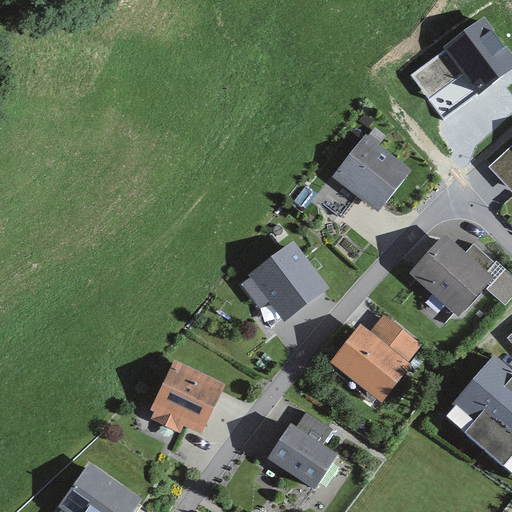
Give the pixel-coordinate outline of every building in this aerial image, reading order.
[(511,55),(485,18),(409,73),(443,119),(511,69),(511,55)] [(377,202),(404,167),(367,139),(340,174),(377,202)] [(511,143),(489,165),(511,188),(511,143)] [(459,306),(487,274),(445,237),(417,269),(459,306)] [(293,246),(246,281),(274,320),(322,285),(293,246)] [(417,344),(384,317),(370,334),(362,328),(338,359),(379,392),(417,344)] [(226,385),(174,360),(150,410),(154,412),(151,419),(180,434),(184,426),(202,435),(226,385)] [(511,377),(494,361),(449,411),(511,467),(511,377)] [(315,486),(335,456),(320,446),(328,434),(304,418),(296,430),(292,427),(272,458),(315,486)] [(133,511),(142,500),(91,462),(58,507),(61,510),(59,511),(133,511)]
